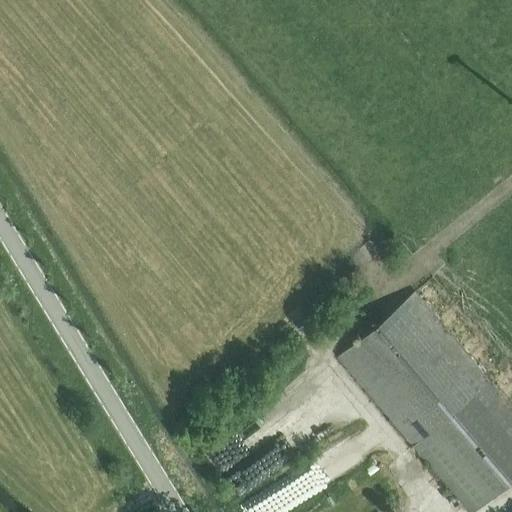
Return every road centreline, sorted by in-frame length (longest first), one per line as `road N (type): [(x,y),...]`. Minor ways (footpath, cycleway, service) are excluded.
road 1 (unclassified): [(178,511),(0,220)]
road 2 (track): [(316,353),(511,185)]
